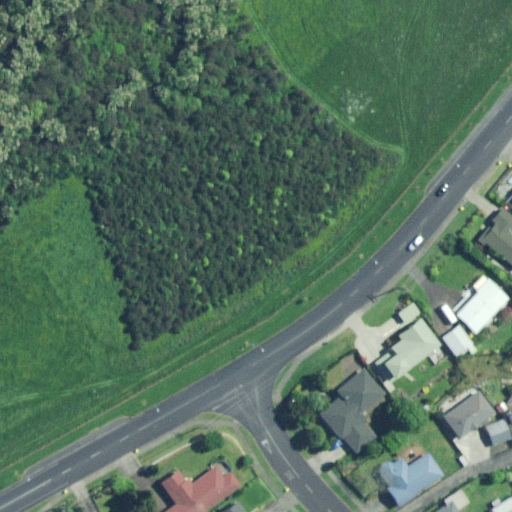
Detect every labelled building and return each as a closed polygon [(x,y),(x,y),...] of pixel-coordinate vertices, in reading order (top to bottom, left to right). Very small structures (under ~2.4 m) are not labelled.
[(511,227),(511,221),(497,209),(475,237),(511,267),(511,238),(506,234),(511,227)] [(503,299),(479,275),(469,285),(474,290),(450,315),(470,334),(503,299)] [(438,344),(408,302),(391,315),(400,327),(392,333),(398,342),(368,363),(382,383),(438,344)] [(465,344),(453,326),(437,337),(449,355),(465,344)] [(379,395),(358,370),(335,389),(340,396),(318,414),(337,438),(339,436),(352,453),(373,437),(355,415),(379,395)] [(495,413),(480,391),(442,417),(457,439),(495,413)] [(511,438),(502,418),(482,427),(492,447),(511,438)] [(441,476),(426,454),(405,468),(397,455),(376,469),(388,487),(382,490),(393,507),(441,476)] [(220,476),(213,466),(188,484),(177,470),(158,484),(174,505),(163,511),(202,511),(238,486),(227,471),(220,476)] [(467,503),(459,490),(444,500),(446,503),(432,511),(455,511),(467,503)] [(511,511),(511,495),(500,503),(497,499),(490,504),(493,508),(489,511),(511,511)] [(245,511),(237,501),(223,511),(245,511)]
